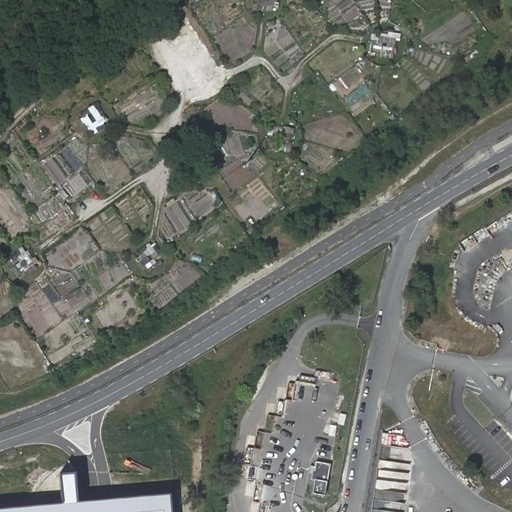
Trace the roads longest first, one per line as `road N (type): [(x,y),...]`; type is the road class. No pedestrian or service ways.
road 1 (tertiary): [(0,441),(151,372),(414,211)]
road 2 (residential): [(414,211),(419,220),(391,292),(352,511)]
road 3 (unknown): [(478,511),(438,473),(391,388),(375,377)]
road 4 (unknown): [(322,394),(287,460),(286,480),(302,511)]
